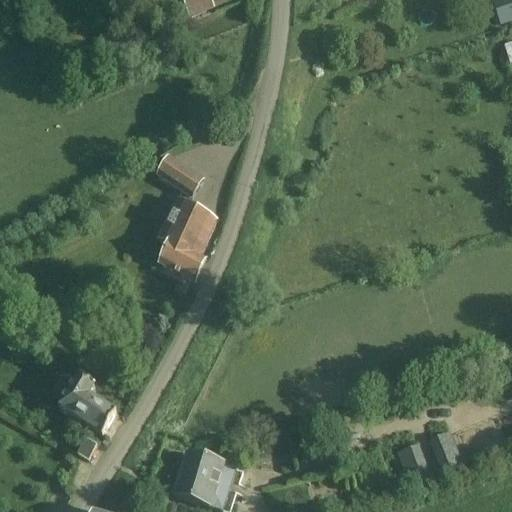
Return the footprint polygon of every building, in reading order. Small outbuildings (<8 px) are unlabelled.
[(189,22),(215,11),(210,0),(170,0),(177,18),(187,15),(189,22)] [(158,181),(193,203),(205,183),(170,162),(158,181)] [(170,250),(162,268),(195,283),(206,259),(201,257),(216,222),(177,204),(159,245),(170,250)] [(59,412),(102,438),(116,415),(91,400),(95,392),(77,381),(59,412)] [(86,443),(78,459),(89,465),(97,449),(86,443)] [(223,511),(237,473),(225,469),(187,457),(173,499),(211,511),(223,511)]
